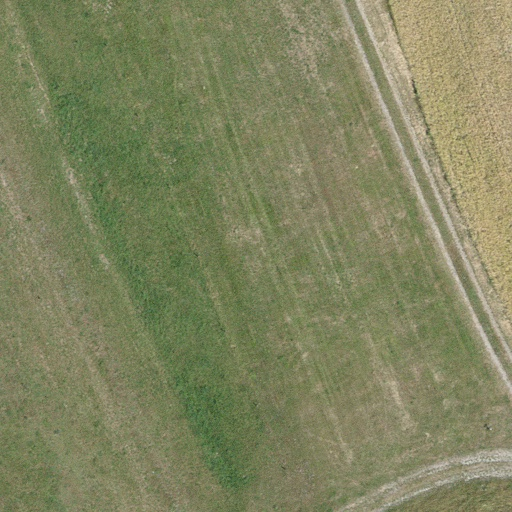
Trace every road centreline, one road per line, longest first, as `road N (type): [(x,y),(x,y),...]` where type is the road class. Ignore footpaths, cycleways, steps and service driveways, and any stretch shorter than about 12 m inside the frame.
road 1 (track): [(511,369),(471,296),(347,0)]
road 2 (track): [(511,468),(444,477),(361,511)]
